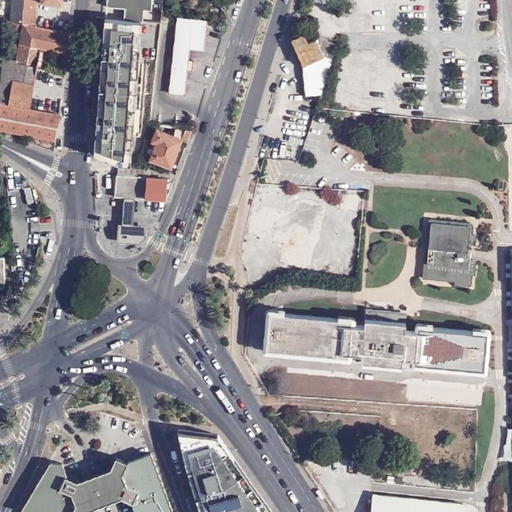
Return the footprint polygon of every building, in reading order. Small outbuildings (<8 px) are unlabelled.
[(36,0),(12,0),(11,19),(25,22),(34,25),(36,1),(36,0)] [(124,19),(143,21),(144,9),(152,10),(152,0),(106,0),(106,6),(125,8),(124,19)] [(124,19),(105,17),(94,154),(128,161),(137,162),(151,22),(143,21),(124,19)] [(8,18),(8,20),(7,26),(24,30),(25,22),(11,19),(8,18)] [(208,21),(177,20),(176,34),(192,36),(190,52),(204,52),(208,21)] [(24,30),(21,41),(41,46),(41,47),(67,53),(68,33),(34,25),(25,22),(24,30)] [(192,36),(176,34),(169,93),(186,96),(188,69),(193,69),(194,60),(189,59),(190,52),(192,36)] [(322,55),(332,43),(328,41),(318,37),(306,41),(303,34),(290,40),(300,64),(322,55)] [(21,41),(17,57),(17,59),(37,64),(41,47),(41,46),(21,41)] [(335,44),(332,43),(322,55),(331,60),(335,44)] [(4,54),(2,76),(34,82),(36,68),(37,67),(37,64),(17,59),(17,57),(4,54)] [(300,64),(303,70),(305,99),(321,97),(333,68),(331,60),(322,55),(300,64)] [(42,69),(36,68),(34,82),(40,83),(41,78),(42,69)] [(34,82),(2,76),(0,90),(0,99),(29,105),(34,82)] [(58,113),(35,109),(0,102),(0,129),(55,140),(60,114),(58,113)] [(188,139),(192,129),(175,127),(175,136),(157,129),(152,142),(156,144),(151,158),(170,166),(181,139),(187,141),(188,139)] [(166,200),(174,179),(142,176),(118,174),(113,174),(114,187),(116,187),(115,196),(125,197),(136,197),(162,200),(166,200)] [(136,197),(125,197),(122,223),(119,223),(118,241),(138,244),(146,237),(146,236),(147,226),(134,224),(136,197)] [(287,248),(312,254),(324,207),(299,201),(287,248)] [(467,227),(429,223),(424,278),(466,283),(467,275),(473,276),(474,261),(469,260),(470,252),(466,252),(466,244),(473,245),(474,235),(467,234),(467,227)] [(267,348),(346,356),(347,352),(360,353),(359,360),(399,364),(400,357),(413,359),(414,363),(481,370),(485,332),(418,326),(417,330),(403,329),(405,315),(364,311),(363,325),(349,324),(349,319),(270,312),(267,348)] [(481,405),(482,388),(291,373),(290,390),(481,405)] [(272,511),(246,475),(234,459),(228,450),(192,446),(201,472),(200,486),(209,511),(272,511)] [(110,468),(104,470),(115,499),(121,496),(133,502),(136,511),(173,511),(152,453),(128,461),(116,457),(110,468)] [(52,462),(50,462),(32,494),(23,511),(31,511),(86,511),(88,509),(77,504),(73,492),(77,480),(66,475),(62,463),(52,462)] [(95,474),(85,478),(96,506),(108,502),(115,499),(104,470),(95,474)] [(96,506),(85,478),(77,480),(73,492),(77,504),(88,509),(96,506)] [(370,495),(368,511),(459,511),(460,504),(371,495),(370,495)]
